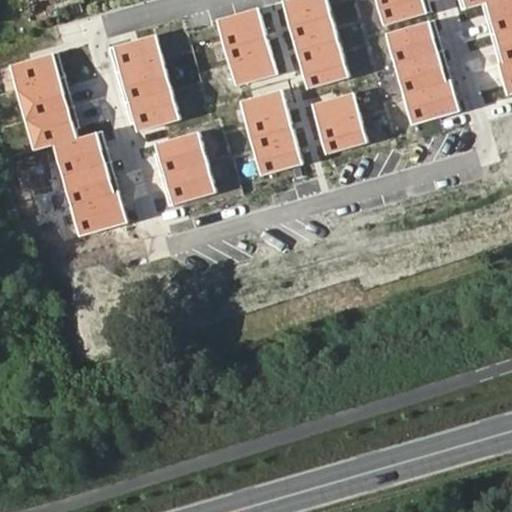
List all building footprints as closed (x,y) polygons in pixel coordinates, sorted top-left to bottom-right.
[(326,0),(291,0),(282,3),(307,90),(349,77),(326,0)] [(511,0),(462,0),(465,8),(488,2),(511,93),(511,92),(511,0)] [(260,8),(217,21),(237,87),(280,74),(260,8)] [(204,32),(185,37),(192,59),(210,54),(204,32)] [(157,35),(115,47),(141,134),(182,122),(157,35)] [(57,55),(14,67),(37,150),(57,145),(83,236),(131,222),(104,129),(80,136),(57,55)] [(284,91),(242,104),(261,170),(304,157),(284,91)] [(356,93),(314,105),(327,154),(369,142),(356,93)] [(202,130),(158,143),(176,204),(219,191),(202,130)] [(419,278),(443,272),(436,244),(412,250),(419,278)]
